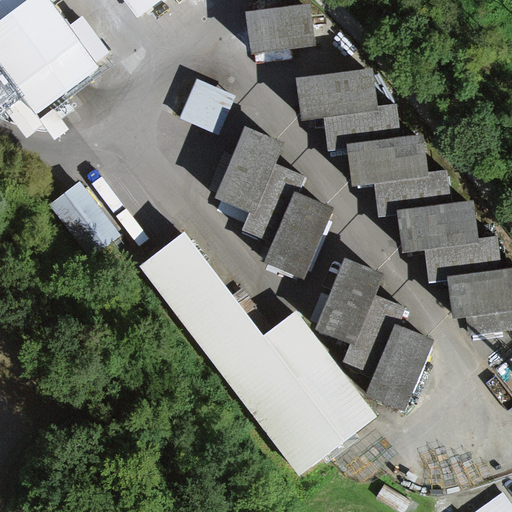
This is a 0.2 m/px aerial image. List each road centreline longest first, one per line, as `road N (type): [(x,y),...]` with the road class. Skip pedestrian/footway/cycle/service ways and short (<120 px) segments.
road 1 (unknown): [(207,14),(501,396)]
road 2 (track): [(511,205),(417,74),(332,0)]
